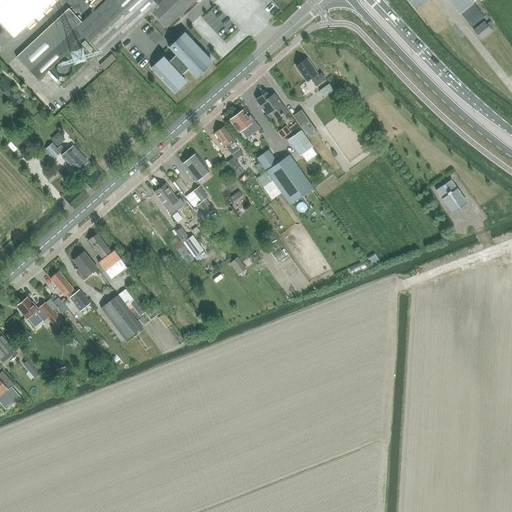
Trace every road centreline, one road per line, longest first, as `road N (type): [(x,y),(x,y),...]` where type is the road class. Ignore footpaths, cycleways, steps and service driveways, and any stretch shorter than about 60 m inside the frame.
road 1 (tertiary): [(0,283),(322,0)]
road 2 (primary): [(351,0),(511,152)]
road 3 (primary): [(511,132),(470,102),(374,0)]
